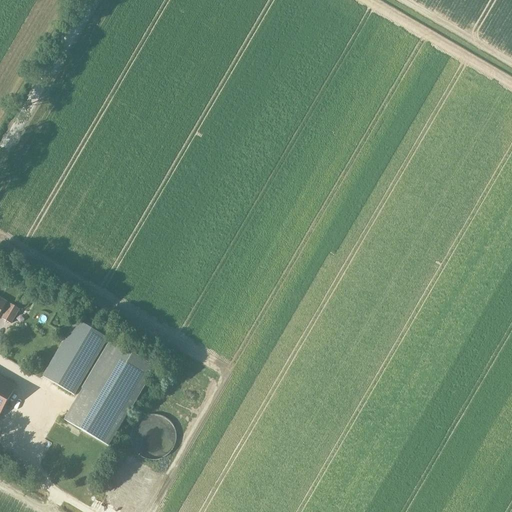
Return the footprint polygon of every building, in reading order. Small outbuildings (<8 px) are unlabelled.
[(0,313),(3,315),(1,318),(10,323),(18,309),(10,304),(9,305),(6,303),(6,302),(0,298),(0,313)] [(76,319),(42,376),(74,394),(107,337),(92,329),(94,324),(86,319),(83,324),(76,319)] [(154,367),(109,341),(64,419),(108,445),(154,367)] [(0,376),(0,412),(16,386),(0,376)] [(158,415),(153,414),(147,415),(142,417),(138,420),(134,424),(132,429),(130,434),(130,439),(131,444),(133,449),(137,454),(142,457),(147,459),(152,460),(158,460),(163,458),(168,454),(172,450),(174,445),(176,440),(176,434),(174,429),(172,424),(168,420),(163,417),(158,415)]
